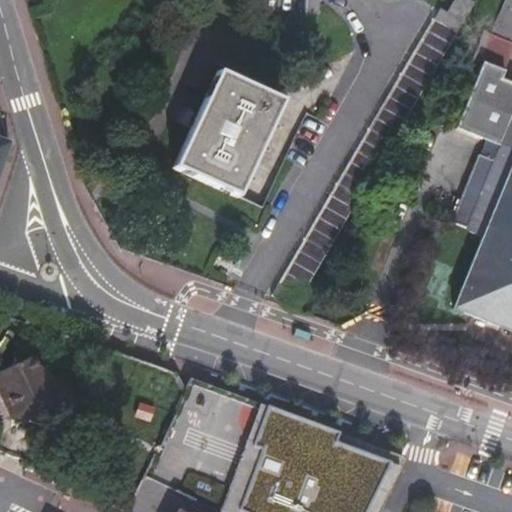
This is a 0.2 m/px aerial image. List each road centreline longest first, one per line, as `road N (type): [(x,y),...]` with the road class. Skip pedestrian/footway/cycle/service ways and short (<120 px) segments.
road 1 (secondary): [(97,279),(128,304),(172,322),(511,440)]
road 2 (secondary): [(0,17),(36,144)]
